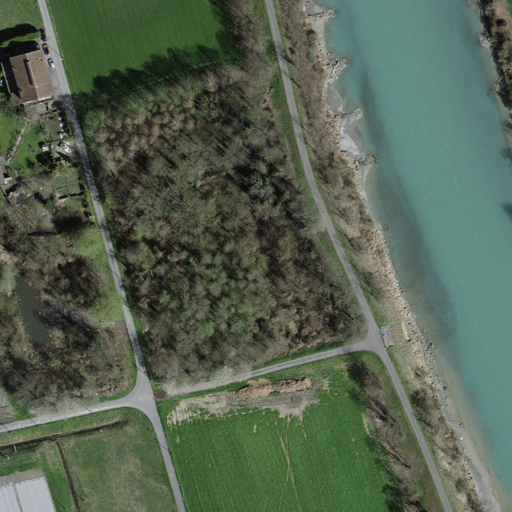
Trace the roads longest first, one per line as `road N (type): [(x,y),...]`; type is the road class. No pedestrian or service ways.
road 1 (unclassified): [(40,0),(148,397)]
road 2 (track): [(377,341),(148,397)]
road 3 (unclassified): [(148,397),(0,428)]
